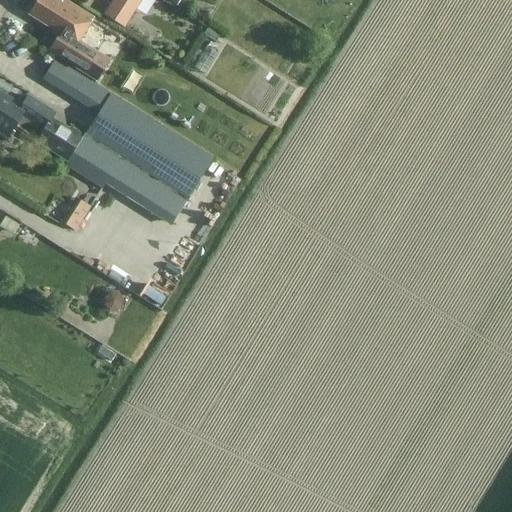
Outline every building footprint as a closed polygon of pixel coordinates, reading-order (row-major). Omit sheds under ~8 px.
[(61,0),(60,3),(55,0),(37,0),(31,10),(29,14),(31,16),(70,40),(60,56),(64,59),(97,80),(109,61),(78,42),(93,17),(66,0),(61,0)] [(112,0),(103,14),(123,27),(140,0),(112,0)] [(207,67),(220,42),(205,35),(193,60),(207,67)] [(154,66),(160,58),(151,53),(146,61),(154,66)] [(109,92),(56,58),(42,79),(95,113),(109,92)] [(37,142),(52,118),(55,113),(27,96),(21,105),(0,92),(0,132),(8,137),(14,127),(37,142)] [(67,161),(169,225),(212,158),(111,94),(85,134),(69,160),(68,160),(67,161)] [(69,160),(85,134),(71,125),(69,129),(52,118),(37,142),(67,161),(68,160),(69,160)] [(66,224),(83,231),(94,203),(77,197),(66,224)] [(122,298),(117,292),(109,292),(104,297),(103,305),(109,310),(116,311),(122,306),(122,298)]
